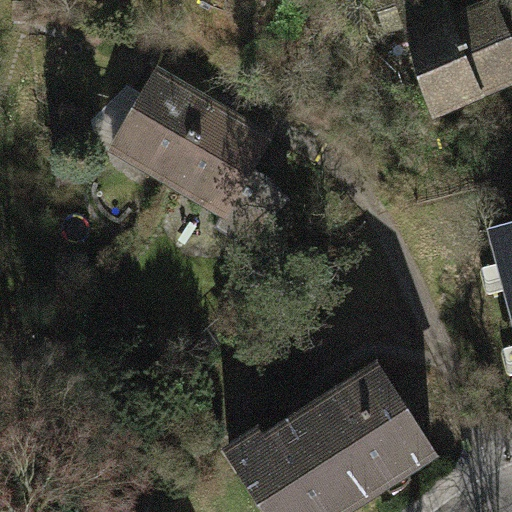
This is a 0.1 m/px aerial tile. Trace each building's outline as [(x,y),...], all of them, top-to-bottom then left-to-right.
[(406,35),(450,19),(443,0),(372,0),(383,29),(402,23),(406,35)] [(511,0),(493,0),(450,19),(406,35),(434,109),(511,79),(511,0)] [(110,146),(166,178),(207,106),(193,98),(201,83),(174,67),(165,83),(150,75),(110,146)] [(233,121),(207,106),(166,178),(224,211),(265,139),(254,132),(260,121),(239,109),(233,121)] [(72,114),(44,117),(47,154),(75,151),(72,114)] [(511,227),(490,233),(511,317),(511,227)] [(250,433),(222,451),(260,511),(329,511),(422,453),(369,369),(255,441),(250,433)]
